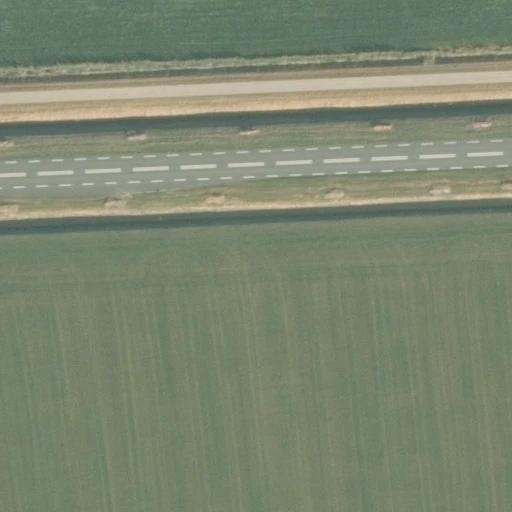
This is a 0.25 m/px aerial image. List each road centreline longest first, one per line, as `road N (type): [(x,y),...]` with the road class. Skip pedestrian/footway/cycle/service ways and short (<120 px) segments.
road 1 (unclassified): [(511,80),(0,104)]
road 2 (primary): [(0,176),(511,154)]
